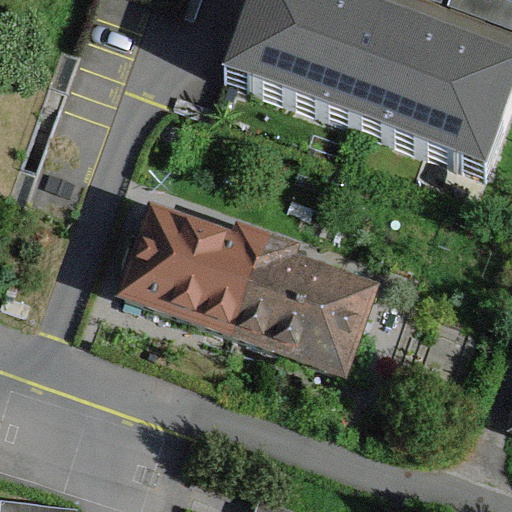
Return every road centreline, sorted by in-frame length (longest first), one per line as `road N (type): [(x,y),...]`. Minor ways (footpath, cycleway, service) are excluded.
road 1 (residential): [(40,386),(155,78),(227,0)]
road 2 (residential): [(468,499),(67,389)]
road 3 (residential): [(67,389),(96,467),(133,511)]
